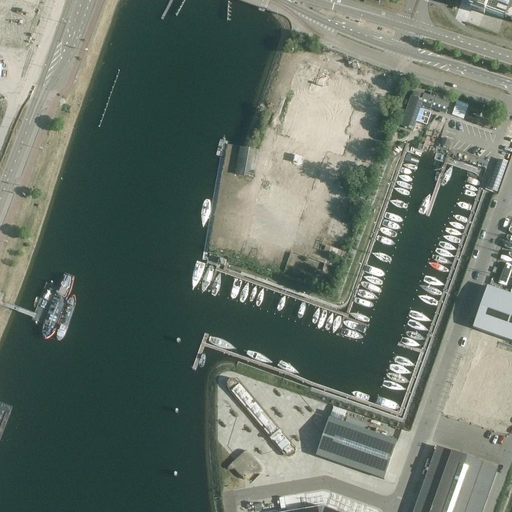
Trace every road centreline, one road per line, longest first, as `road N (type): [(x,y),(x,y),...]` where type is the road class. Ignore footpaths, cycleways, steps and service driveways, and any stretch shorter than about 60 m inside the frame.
road 1 (unclassified): [(503,200),(424,422)]
road 2 (unclassified): [(393,509),(322,483),(228,498),(230,511)]
